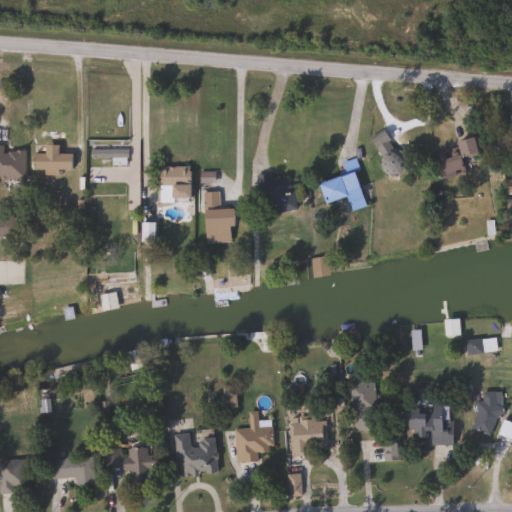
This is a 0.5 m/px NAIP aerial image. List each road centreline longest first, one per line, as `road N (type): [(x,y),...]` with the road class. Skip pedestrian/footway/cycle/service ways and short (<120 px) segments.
road 1 (residential): [(0,46),(511,80)]
road 2 (residential): [(511,506),(369,511)]
